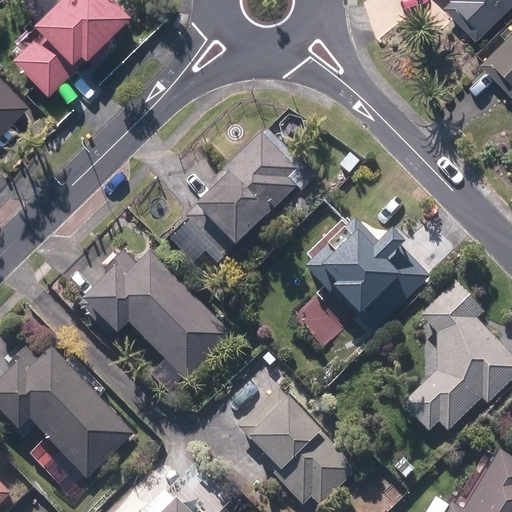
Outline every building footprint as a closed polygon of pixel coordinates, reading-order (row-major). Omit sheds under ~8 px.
[(13,63),(50,100),(130,20),(110,0),(61,0),(34,28),(41,35),(13,63)] [(442,12),(474,45),(511,7),(511,0),(445,0),(450,4),(442,12)] [(511,36),(479,67),(511,102),(511,36)] [(0,130),(26,105),(0,77),(0,130)] [(184,217),(225,259),(237,246),(236,245),(267,214),(269,215),(297,188),(288,179),(297,170),(260,133),(223,169),(227,173),(194,205),(195,206),(184,217)] [(323,202),(313,189),(303,198),(314,210),(323,202)] [(343,302),(373,333),(430,278),(398,245),(402,242),(390,229),(377,241),(355,218),(344,229),(351,236),(333,253),(326,246),(303,267),(340,305),(343,302)] [(177,282),(149,253),(136,265),(123,252),(104,271),(107,274),(81,299),(84,301),(78,307),(109,337),(114,332),(116,335),(127,323),(186,382),(232,337),(183,288),(177,282)] [(401,405),(428,432),(438,422),(447,432),(482,398),(487,405),(511,381),(511,355),(476,319),(484,311),(455,282),(420,316),(436,333),(436,372),(401,405)] [(28,420),(86,481),(134,435),(50,348),(37,361),(25,348),(7,366),(9,369),(0,377),(0,421),(10,432),(15,427),(18,430),(28,420)] [(260,370),(273,387),(288,374),(275,359),(260,370)] [(310,497),(320,507),(357,472),(277,389),(237,427),(264,454),(259,459),(303,504),(310,497)] [(444,511),(511,511),(511,457),(499,450),(461,511),(449,504),(444,511)] [(393,468),(405,481),(415,471),(403,458),(393,468)] [(0,505),(12,495),(0,482),(0,505)] [(187,511),(164,489),(141,511),(187,511)]
